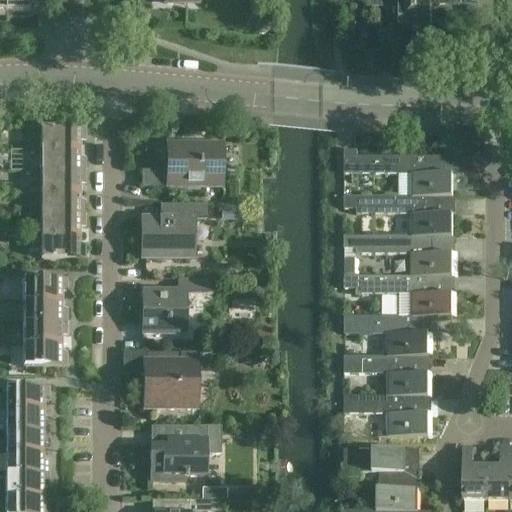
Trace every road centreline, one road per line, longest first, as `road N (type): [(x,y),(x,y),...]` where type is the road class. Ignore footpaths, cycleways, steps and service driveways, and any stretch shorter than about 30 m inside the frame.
road 1 (residential): [(100,511),(111,87)]
road 2 (residential): [(448,433),(493,329),(488,106)]
road 3 (tertiary): [(488,106),(321,102)]
road 4 (tertiary): [(270,98),(111,87)]
